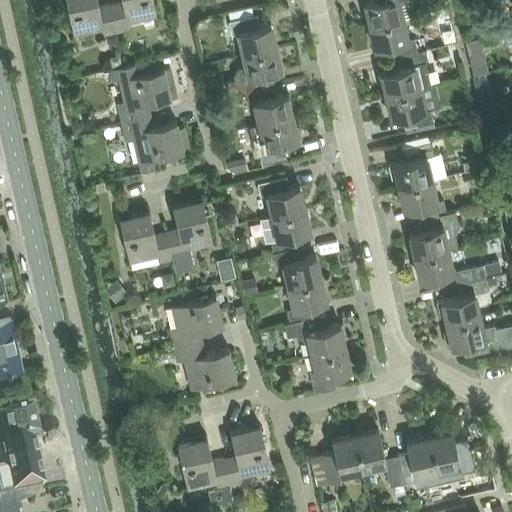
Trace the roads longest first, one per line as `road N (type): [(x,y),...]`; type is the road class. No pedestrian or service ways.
road 1 (tertiary): [(96,511),(0,86)]
road 2 (residential): [(410,361),(394,334),(315,0)]
road 3 (residential): [(149,177),(217,160),(183,22),(187,8)]
road 4 (residential): [(284,415),(380,389),(410,361)]
